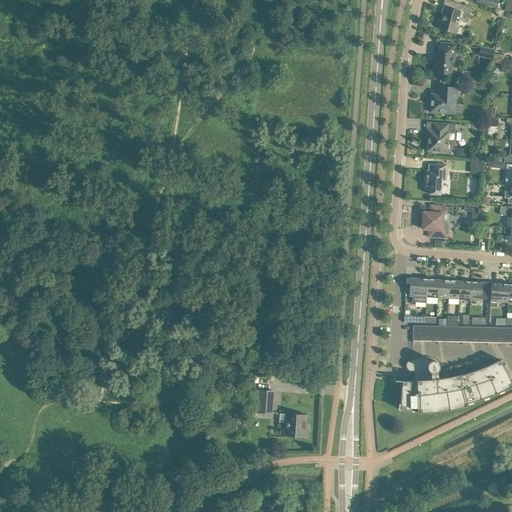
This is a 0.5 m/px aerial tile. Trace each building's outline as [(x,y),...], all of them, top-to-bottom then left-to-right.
[(459,3),(455,2),(449,0),(444,0),(442,9),(445,10),(440,29),(456,34),(458,27),(456,26),(458,20),(468,23),(472,7),(459,3)] [(476,0),(476,2),(497,8),(499,1),(496,0),(476,0)] [(455,44),(450,44),(440,43),(440,55),(437,55),(437,61),(435,61),(434,73),(452,74),(452,66),(454,66),(455,44)] [(493,60),(495,50),(480,47),(478,56),(493,60)] [(493,64),(491,72),(500,73),(501,65),(493,64)] [(465,90),(488,89),(488,82),(477,82),(477,71),(465,71),(465,90)] [(456,88),(452,87),(452,81),(440,80),(440,86),(439,86),(438,94),(431,94),(430,112),(455,113),(456,88)] [(426,143),(426,147),(428,148),(427,151),(437,151),(448,152),(448,150),(454,150),(454,140),(457,140),(457,132),(455,132),(455,123),(439,122),(438,122),(429,122),(427,122),(426,135),(428,135),(428,142),(426,143)] [(457,148),(456,156),(467,156),(468,149),(457,148)] [(479,163),(470,162),(467,162),(466,175),(478,176),(479,163)] [(426,177),(425,188),(430,188),(429,194),(441,195),(441,181),(446,181),(447,165),(428,164),(428,177),(426,177)] [(424,212),(423,229),(429,229),(428,237),(448,238),(448,228),(448,223),(442,223),(443,213),(453,214),(453,203),(442,202),(442,206),(430,205),(430,212),(424,212)] [(500,206),(500,215),(506,215),(511,217),(511,227),(511,206),(506,206),(500,206)] [(428,279),(424,279),(422,279),(422,280),(420,280),(420,277),(411,277),(410,295),(412,295),(412,302),(426,303),(428,279)] [(428,279),(426,303),(437,304),(438,298),(439,280),(428,279)] [(449,298),(450,280),(439,280),(438,298),(449,298)] [(460,299),(461,281),(450,280),(449,298),(460,299)] [(472,282),(463,281),(461,281),(460,299),(470,300),(472,282)] [(487,300),(489,282),(479,281),(479,283),(477,283),(477,282),(472,282),(470,300),(481,300),(481,299),(487,300)] [(501,285),(501,283),(492,282),(491,292),(490,307),(497,307),(497,301),(507,302),(509,284),(503,284),(503,285),(501,285)] [(447,321),(447,324),(457,324),(458,324),(458,315),(448,314),(447,315),(447,318),(447,321)] [(426,341),(426,326),(413,325),(413,342),(413,341),(426,341)] [(426,326),(426,341),(438,341),(438,343),(439,326),(426,326)] [(451,326),(439,326),(438,343),(439,341),(451,341),(451,326)] [(464,326),(451,326),(451,341),(463,342),(463,343),(464,326)] [(476,342),(476,327),(464,326),(463,343),(464,343),(464,342),(476,342)] [(489,327),(476,327),(476,342),(488,342),(488,344),(489,327)] [(501,343),(501,327),(489,327),(488,344),(489,344),(489,342),(501,343)] [(511,327),(501,327),(501,343),(511,342),(511,327)] [(426,358),(423,358),(420,358),(419,358),(417,358),(414,358),(412,359),(410,360),(409,361),(408,361),(407,362),(407,363),(406,364),(406,365),(406,366),(407,367),(407,368),(408,369),(408,370),(409,370),(410,371),(413,372),(415,373),(411,381),(404,381),(399,380),(395,380),(395,381),(399,381),(403,382),(403,386),(402,386),(401,404),(402,404),(401,410),(408,410),(415,410),(424,410),(430,410),(436,409),(443,408),(451,407),(458,406),(463,405),(467,404),(474,402),(480,400),(488,397),(493,395),(498,393),(501,392),(507,389),(511,386),(511,382),(511,381),(511,380),(501,359),(495,363),(491,364),(487,366),(480,369),(475,371),(471,372),(463,374),(458,376),(455,377),(451,377),(446,378),(442,379),(439,379),(438,372),(439,371),(439,369),(440,369),(440,368),(440,367),(440,366),(440,365),(439,364),(439,363),(438,362),(437,361),(436,361),(435,361),(434,361),(433,361),(434,360),(431,359),(428,358),(426,358)] [(272,413),(274,391),(260,390),(258,412),(272,413)] [(307,415),(290,414),(280,414),(279,422),(286,422),(285,425),(285,435),(305,437),(307,415)]
